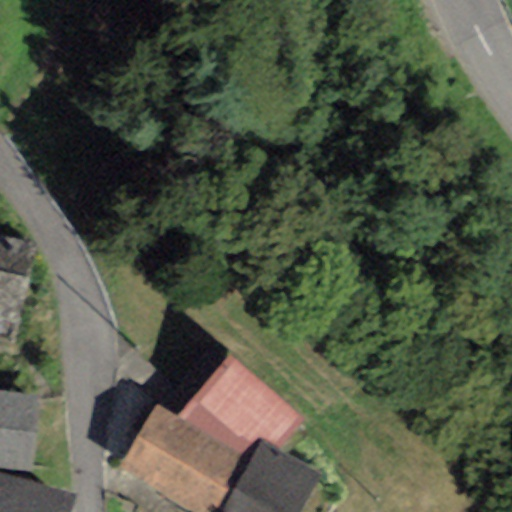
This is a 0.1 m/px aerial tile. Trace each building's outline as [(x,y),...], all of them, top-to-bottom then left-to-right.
[(38,246),(0,237),(0,317),(22,322),(38,246)] [(301,422),(229,354),(175,417),(251,462),(261,442),(275,450),(301,422)] [(41,398),(0,393),(0,467),(32,471),(41,398)] [(175,417),(156,407),(120,468),(196,511),(223,511),(251,462),(175,417)] [(275,450),(261,442),(251,462),(223,511),(301,511),(322,475),(275,450)] [(0,511),(72,511),(76,495),(0,474),(0,511)]
